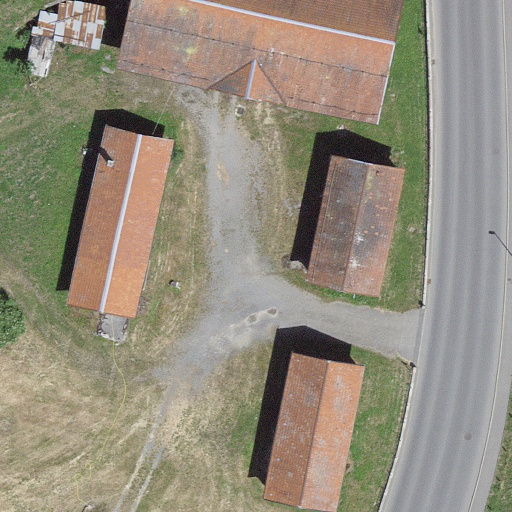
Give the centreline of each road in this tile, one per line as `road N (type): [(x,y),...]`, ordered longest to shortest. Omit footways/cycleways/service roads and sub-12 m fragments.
road 1 (primary): [(477,0),(481,163),(471,346),(434,511)]
road 2 (track): [(222,124),(227,230),(249,278),(304,309),(471,346)]
